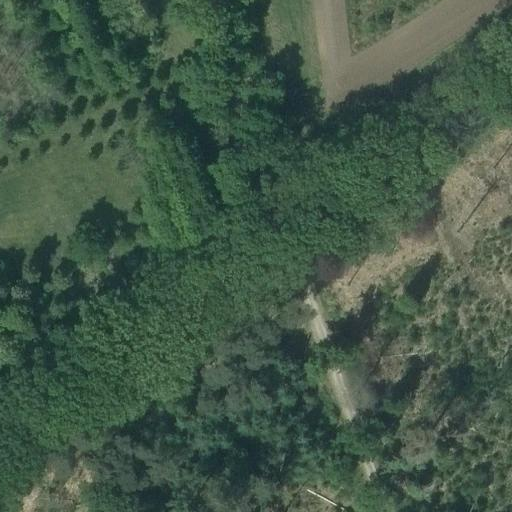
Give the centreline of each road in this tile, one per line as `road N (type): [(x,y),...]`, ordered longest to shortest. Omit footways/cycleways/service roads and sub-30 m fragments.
road 1 (track): [(281,238),(0,439)]
road 2 (track): [(385,511),(281,238)]
road 3 (track): [(281,238),(511,87)]
road 4 (track): [(225,0),(255,177),(281,238)]
